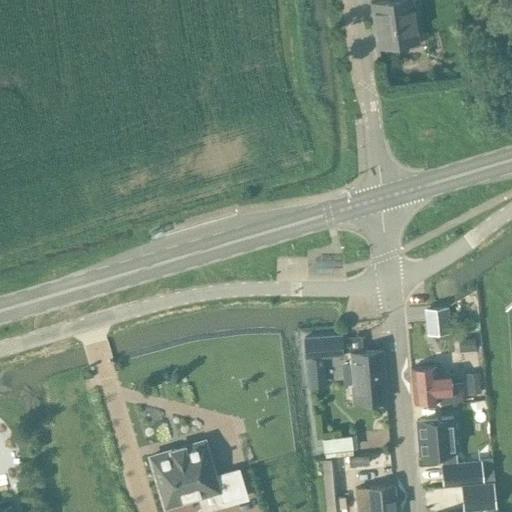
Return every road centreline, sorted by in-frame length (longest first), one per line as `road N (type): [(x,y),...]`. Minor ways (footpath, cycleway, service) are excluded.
road 1 (unclassified): [(0,349),(226,290),(390,285)]
road 2 (secondary): [(381,199),(0,310)]
road 3 (unclassified): [(410,511),(390,285)]
road 4 (residential): [(381,199),(356,0)]
road 5 (unclassified): [(390,285),(511,211)]
road 6 (secondary): [(511,160),(381,199)]
